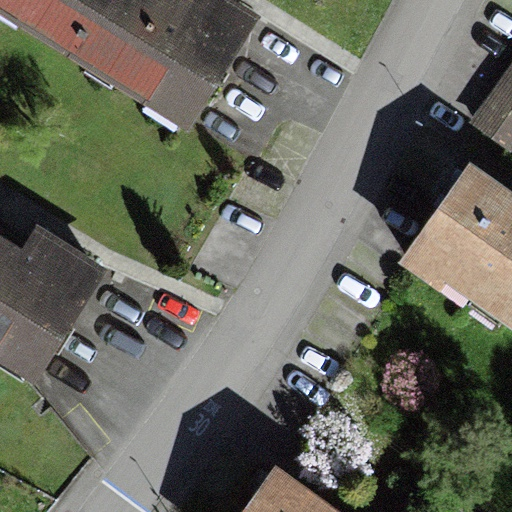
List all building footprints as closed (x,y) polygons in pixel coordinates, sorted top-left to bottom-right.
[(250,28),(201,0),(0,0),(0,15),(194,126),(250,28)] [(511,79),(510,78),(478,121),(511,147),(511,79)] [(511,335),(511,208),(471,180),(411,267),(511,335)] [(107,272),(0,206),(0,347),(43,374),(107,272)] [(334,511),(278,473),(250,511),(334,511)]
